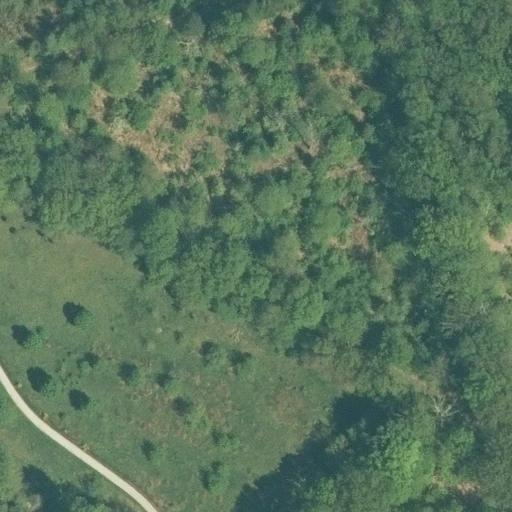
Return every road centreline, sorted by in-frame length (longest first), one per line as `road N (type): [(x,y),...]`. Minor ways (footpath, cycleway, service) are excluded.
road 1 (track): [(0,170),(511,422)]
road 2 (track): [(0,82),(250,0)]
